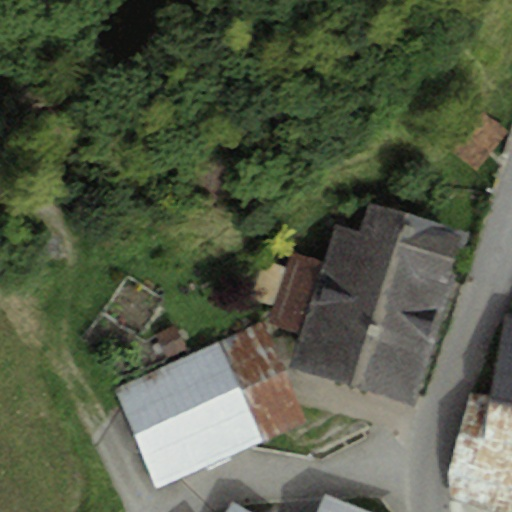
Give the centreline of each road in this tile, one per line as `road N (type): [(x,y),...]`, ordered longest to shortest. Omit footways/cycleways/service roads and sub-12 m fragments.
road 1 (residential): [(181,511),(231,487),(425,474)]
road 2 (residential): [(425,474),(443,398),(511,241)]
